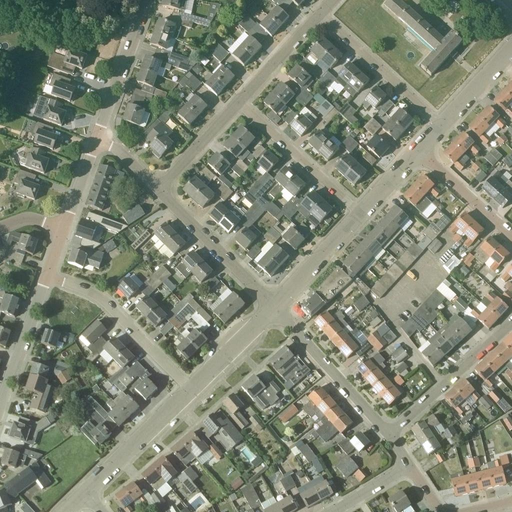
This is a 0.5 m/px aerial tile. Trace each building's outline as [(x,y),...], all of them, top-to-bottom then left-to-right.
[(163,0),(162,7),(185,12),(187,0),(163,0)] [(462,43),(462,42),(458,39),(459,38),(457,37),(456,37),(452,34),(444,42),(420,20),(398,0),(388,0),(384,5),(435,52),(421,67),(431,76),(450,56),(453,59),(458,54),(454,51),(462,43)] [(289,18),(277,8),(269,17),(280,28),(289,18)] [(77,11),(74,12),(73,15),(74,18),(77,19),(80,18),(81,15),(80,12),(77,11)] [(196,17),(183,13),(181,19),(193,23),(194,23),(196,17)] [(243,13),(239,18),(243,21),(252,29),(256,25),(243,13)] [(212,22),(196,17),(194,23),(208,27),(212,22)] [(269,17),(261,26),(260,27),(272,37),(280,28),(269,17)] [(193,23),(181,19),(179,25),(191,29),(193,23)] [(22,28),(18,20),(8,24),(12,32),(22,28)] [(155,33),(171,38),(177,40),(181,28),(160,21),(155,33)] [(252,29),(243,21),(239,25),(248,34),(252,29)] [(171,38),(155,33),(151,45),(152,46),(167,51),(171,38)] [(242,47),(253,58),(262,48),(250,37),(242,47)] [(323,40),(311,52),(321,61),(332,49),(326,44),(327,43),(323,40)] [(212,47),(225,59),(229,55),(217,43),(212,47)] [(225,59),(212,47),(205,55),(209,59),(212,55),(221,63),(225,59)] [(242,47),(233,56),(244,67),(253,58),(242,47)] [(87,57),(77,53),(78,51),(71,49),(71,51),(69,50),(66,58),(52,53),(48,67),(59,71),(69,75),(71,69),(72,70),(76,68),(76,67),(82,70),(87,57)] [(342,57),(338,54),(337,54),(332,49),(321,61),(330,70),(342,57)] [(198,63),(171,53),(168,59),(193,67),(198,63)] [(168,59),(166,64),(162,63),(161,64),(153,60),(146,58),(142,70),(157,76),(163,78),(166,70),(170,71),(171,66),(188,72),(193,67),(168,59)] [(314,69),(305,60),(301,64),(310,73),(314,69)] [(332,76),(324,85),(329,89),(334,83),(337,85),(340,85),(344,89),(348,85),(359,73),(350,64),(339,76),(339,77),(336,80),(332,76)] [(223,67),(214,77),(226,87),(235,78),(223,67)] [(288,77),(301,89),(310,79),(297,67),(297,68),(298,69),(290,77),(289,76),(288,77)] [(153,95),(153,96),(165,100),(167,94),(156,90),(156,89),(153,88),(157,76),(142,70),(137,83),(144,85),(142,91),(153,95)] [(324,85),(332,76),(327,72),(319,81),(324,85)] [(185,77),(198,89),(202,84),(189,73),(185,77)] [(369,82),(359,73),(348,85),(358,94),(369,82)] [(54,75),(50,87),(54,89),(52,96),(61,99),(70,103),(71,102),(72,102),(75,96),(73,95),(75,90),(65,86),(67,79),(54,75)] [(198,89),(185,77),(179,84),(183,88),(185,86),(194,93),(198,89)] [(214,77),(205,86),(217,97),(226,87),(214,77)] [(285,106),(293,97),(294,96),(282,84),(278,88),(279,89),(274,95),(285,106)] [(386,98),(376,88),(361,105),(366,110),(371,106),(378,113),(380,110),(389,101),(386,98)] [(152,100),(153,96),(153,95),(142,91),(141,92),(135,89),(129,106),(126,115),(129,116),(127,122),(145,129),(150,115),(144,113),(145,112),(141,110),(144,101),(148,99),(152,100)] [(303,91),(300,94),(305,98),(309,103),(313,99),(314,98),(306,91),(304,90),(303,91)] [(511,99),(504,92),(494,102),(511,119),(511,118),(511,110),(509,107),(511,104),(511,99)] [(307,105),(309,103),(305,98),(300,94),(298,97),(296,99),(300,103),(305,107),(307,105)] [(321,106),(317,110),(326,118),(334,109),(331,106),(318,94),(314,98),(313,99),(321,106)] [(285,106),(274,95),(268,100),(267,100),(264,104),(277,115),(285,106)] [(187,106),(198,117),(207,107),(195,97),(187,106)] [(62,115),(63,113),(61,112),(63,105),(51,101),(48,107),(45,106),(43,112),(46,113),(44,120),(52,123),(62,126),(65,116),(62,115)] [(394,105),(389,101),(380,110),(385,114),(394,105)] [(173,112),(163,103),(160,108),(168,117),(173,112)] [(343,117),(352,108),(347,104),(342,109),(335,103),(331,106),(334,109),(341,116),(343,117)] [(187,106),(178,116),(190,126),(198,117),(187,106)] [(352,108),(343,117),(353,127),(358,121),(353,116),(356,112),(352,108)] [(478,118),(489,128),(494,123),(497,125),(501,130),(506,125),(488,108),(478,118)] [(339,113),(334,109),(326,118),(330,122),(339,113)] [(413,122),(400,111),(391,120),(403,132),(409,126),(410,126),(413,122)] [(297,116),(292,112),(283,121),(288,126),(289,125),(297,116)] [(312,126),(317,119),(313,114),(306,121),(302,117),(300,119),(292,128),(291,128),(301,137),(312,126)] [(300,119),(297,116),(289,125),(292,128),(300,119)] [(489,128),(478,118),(469,128),(486,145),(491,140),(484,134),(489,128)] [(382,128),(373,119),(368,123),(378,132),(382,128)] [(391,120),(383,130),(395,142),(399,138),(398,137),(403,132),(391,120)] [(37,123),(32,135),(37,136),(34,144),(53,150),(53,149),(55,150),(57,143),(56,143),(58,137),(47,134),(50,128),(37,123)] [(373,137),(378,132),(368,123),(364,128),(373,137)] [(147,140),(152,145),(150,147),(155,151),(152,153),(159,160),(173,145),(167,139),(172,134),(162,124),(147,140)] [(254,140),(258,135),(254,131),(250,136),(242,128),(238,132),(239,133),(233,138),(245,150),(254,140)] [(333,136),(329,132),(325,137),(319,132),(308,144),(318,153),(329,141),(333,136)] [(453,144),(464,154),(469,149),(476,156),(481,151),(463,134),(453,144)] [(507,140),(503,135),(499,139),(504,143),(507,140)] [(349,137),(341,146),(345,150),(354,141),(353,140),(349,137)] [(233,138),(228,144),(227,144),(224,147),(236,159),(245,150),(233,138)] [(387,149),(388,150),(389,149),(376,138),(367,147),(380,159),(380,158),(380,157),(387,149)] [(339,150),(329,141),(318,153),(328,162),(339,150)] [(354,141),(345,150),(350,155),(359,145),(354,141)] [(464,154),(453,144),(444,155),(461,171),(466,167),(458,160),(464,154)] [(266,150),(261,146),(252,156),(257,160),(266,150)] [(33,149),(31,155),(27,154),(25,159),(23,159),(21,160),(19,163),(20,166),(44,174),(48,164),(45,163),(46,160),(43,159),(46,153),(33,149)] [(502,157),(494,149),(489,154),(498,162),(502,157)] [(269,153),(258,165),(268,174),(279,162),(269,153)] [(377,161),(367,153),(363,158),(372,166),(377,161)] [(498,162),(489,154),(484,158),(493,167),(498,162)] [(509,169),(511,165),(511,154),(503,162),(509,169)] [(217,155),(216,155),(217,156),(209,165),(209,164),(208,165),(209,166),(206,168),(215,176),(217,173),(221,177),(230,167),(217,155)] [(347,156),(335,169),(339,172),(340,171),(346,177),(357,165),(347,156)] [(239,160),(235,165),(245,173),(249,169),(239,160)] [(482,166),(478,161),(474,165),(479,169),(482,166)] [(241,178),(245,173),(235,165),(231,169),(241,178)] [(366,174),(357,165),(346,177),(351,182),(350,183),(354,186),(366,174)] [(479,169),(474,165),(471,168),(476,173),(479,169)] [(116,171),(101,166),(87,206),(102,211),(116,171)] [(205,188),(215,176),(206,168),(206,169),(205,168),(201,172),(205,176),(199,183),(195,179),(183,191),(187,195),(188,194),(194,200),(205,188)] [(276,181),(279,185),(270,195),(275,199),(284,189),(285,190),(296,178),(286,169),(275,181),(276,181)] [(33,175),(23,172),(19,171),(15,184),(20,186),(17,194),(18,195),(18,197),(24,199),(25,197),(35,201),(39,188),(33,185),(31,181),(30,181),(33,175)] [(487,177),(482,172),(475,179),(480,183),(487,177)] [(508,182),(511,177),(507,172),(503,176),(498,172),(482,190),(492,199),(508,182)] [(268,181),(263,177),(248,194),(253,198),(268,181)] [(423,177),(413,187),(424,197),(429,191),(436,198),(441,193),(423,177)] [(285,190),(294,198),(299,193),(305,186),(296,178),(285,190)] [(227,181),(224,184),(229,189),(229,190),(231,187),(233,186),(227,180),(227,181)] [(257,202),(272,185),(268,181),(253,198),(257,202)] [(511,199),(511,185),(508,182),(492,199),(503,209),(511,199)] [(220,198),(229,189),(224,184),(215,194),(220,198)] [(413,187),(404,197),(422,214),(426,209),(419,202),(424,197),(413,187)] [(214,196),(205,188),(194,200),(199,205),(199,206),(203,209),(214,196)] [(225,203),(233,193),(229,190),(229,189),(220,198),(225,203)] [(306,202),(301,207),(310,215),(322,203),(316,197),(317,197),(313,193),(305,201),(306,202)] [(435,201),(432,204),(437,209),(440,205),(435,201)] [(226,210),(228,208),(222,202),(209,217),(219,226),(230,214),(226,210)] [(230,214),(219,226),(228,234),(239,223),(242,219),(247,223),(262,207),(257,202),(253,205),(247,212),(243,209),(240,211),(236,207),(230,214)] [(284,216),(285,217),(293,207),(288,203),(280,212),(275,218),(278,221),(284,216)] [(310,215),(320,224),(323,221),(327,216),(328,215),(332,211),(328,207),(328,208),(322,203),(310,215)] [(139,206),(122,217),(128,226),(145,215),(139,206)] [(262,207),(247,223),(251,227),(266,210),(262,207)] [(298,212),(293,207),(285,217),(289,221),(298,212)] [(408,218),(396,207),(387,217),(399,228),(408,218)] [(95,250),(105,243),(94,240),(100,224),(113,228),(117,219),(90,211),(87,220),(83,218),(76,236),(84,238),(81,246),(95,250)] [(474,223),(465,215),(449,231),(453,235),(459,229),(464,234),(474,223)] [(327,216),(323,221),(328,225),(332,221),(327,216)] [(451,222),(444,216),(435,226),(433,223),(428,229),(437,237),(451,222)] [(399,228),(387,217),(387,218),(379,227),(394,241),(402,232),(399,228)] [(483,232),(474,223),(464,234),(469,239),(464,245),(468,248),(483,232)] [(302,224),(298,229),(307,237),(312,232),(302,224)] [(158,251),(175,235),(166,225),(155,236),(160,241),(154,247),(158,251)] [(298,229),(295,226),(283,238),(282,239),(295,251),(296,250),(295,250),(303,241),(304,242),(304,241),(307,237),(298,229)] [(394,241),(379,227),(378,227),(369,237),(370,237),(382,247),(385,251),(394,241)] [(282,236),(272,228),(268,233),(277,242),(282,236)] [(423,234),(432,242),(437,237),(428,229),(423,234)] [(256,239),(246,230),(236,242),(245,251),(256,239)] [(151,236),(146,231),(131,247),(135,251),(151,236)] [(38,242),(14,233),(6,236),(4,244),(11,246),(13,241),(20,244),(17,253),(25,256),(26,253),(33,256),(38,242)] [(273,246),(277,242),(268,233),(264,237),(273,246)] [(185,245),(175,235),(158,251),(162,255),(165,255),(169,250),(174,255),(185,245)] [(457,235),(452,240),(456,243),(461,238),(457,235)] [(373,257),(382,247),(370,237),(361,246),(372,257),(373,257)] [(461,238),(456,243),(460,246),(464,241),(461,238)] [(436,239),(427,248),(434,255),(443,246),(436,239)] [(500,247),(490,239),(475,255),(485,264),(500,247)] [(111,240),(100,248),(103,252),(105,250),(108,254),(117,248),(111,240)] [(410,248),(419,257),(423,252),(414,243),(410,248)] [(259,253),(261,251),(255,246),(247,255),(252,261),(259,253)] [(288,258),(276,246),(267,256),(279,267),(284,262),(285,262),(288,258)] [(372,257),(361,246),(352,255),(364,266),(372,257)] [(509,256),(500,247),(485,264),(494,272),(509,256)] [(406,252),(415,261),(419,257),(410,248),(406,252)] [(104,254),(90,250),(88,256),(72,251),(68,264),(83,269),(85,265),(99,269),(104,254)] [(453,253),(450,250),(439,261),(443,266),(454,254),(453,253)] [(402,257),(412,265),(415,261),(406,252),(402,257)] [(192,274),(203,263),(193,253),(182,264),(176,269),(186,279),(192,273),(192,274)] [(475,259),(470,254),(462,262),(469,268),(472,265),(470,263),(475,259)] [(352,255),(352,256),(343,266),(346,268),(355,277),(358,280),(367,270),(364,267),(365,267),(364,266),(352,255)] [(267,256),(258,266),(271,278),(274,274),(274,273),(279,267),(267,256)] [(398,261),(408,269),(412,265),(402,257),(398,261)] [(451,259),(444,266),(451,272),(458,266),(451,259)] [(394,265),(404,274),(408,269),(398,261),(394,265)] [(212,272),(203,263),(192,274),(201,283),(212,272)] [(390,269),(399,278),(404,274),(394,265),(390,269)] [(158,279),(167,271),(162,266),(154,275),(158,279)] [(470,272),(464,266),(458,272),(464,278),(470,272)] [(511,278),(511,267),(501,279),(506,283),(511,277),(511,278)] [(358,280),(355,277),(346,268),(342,272),(338,268),(318,291),(329,303),(340,293),(352,281),(357,287),(365,297),(370,291),(358,280)] [(382,278),(392,287),(399,278),(390,269),(382,278)] [(167,271),(158,279),(163,283),(171,275),(167,271)] [(154,275),(145,283),(150,287),(158,279),(154,275)] [(122,286),(127,281),(124,278),(119,283),(122,286)] [(219,283),(215,278),(206,286),(211,291),(219,283)] [(378,283),(387,291),(392,287),(382,278),(378,283)] [(128,300),(139,290),(139,289),(129,279),(127,281),(122,286),(118,290),(128,300)] [(158,279),(150,287),(154,292),(163,283),(158,279)] [(344,298),(357,287),(352,281),(340,293),(344,298)] [(2,283),(0,283),(0,297),(5,299),(1,309),(0,308),(0,317),(2,313),(15,318),(21,301),(6,296),(6,295),(2,283)] [(371,291),(380,299),(387,291),(378,283),(371,291)] [(437,290),(446,298),(451,292),(442,284),(437,290)] [(432,295),(441,303),(446,298),(437,290),(432,295)] [(302,308),(311,319),(329,303),(318,291),(302,308)] [(511,304),(511,295),(511,294),(508,291),(502,297),(511,306),(511,304)] [(485,298),(492,304),(487,309),(498,319),(508,309),(490,293),(485,298)] [(188,304),(193,300),(194,299),(190,294),(181,302),(186,307),(188,304)] [(244,305),(233,294),(224,304),(234,315),(244,305)] [(428,299),(437,307),(441,303),(432,295),(428,299)] [(352,306),(358,313),(370,304),(364,296),(352,306)] [(459,299),(456,296),(450,302),(462,314),(468,307),(459,299)] [(156,308),(148,298),(147,298),(136,308),(146,318),(156,308)] [(434,312),(435,311),(434,311),(437,307),(428,299),(424,303),(434,312)] [(201,309),(193,300),(188,304),(197,313),(201,309)] [(186,307),(181,302),(172,311),(177,315),(186,307)] [(424,303),(421,308),(430,316),(434,312),(424,303)] [(186,307),(177,315),(181,320),(182,319),(184,317),(188,322),(197,313),(188,304),(186,307)] [(224,304),(214,313),(224,324),(234,315),(224,304)] [(155,328),(166,318),(156,308),(146,318),(155,328)] [(417,312),(426,320),(430,317),(430,316),(421,308),(417,312)] [(489,330),(498,319),(487,309),(482,315),(475,309),(471,314),(489,330)] [(373,320),(379,315),(375,310),(369,315),(373,320)] [(417,312),(413,316),(422,324),(426,321),(426,320),(417,312)] [(334,322),(325,313),(314,323),(323,332),(334,322)] [(343,320),(345,318),(342,315),(338,318),(334,322),(323,332),(331,341),(342,331),(348,326),(343,320)] [(419,333),(425,328),(422,324),(413,316),(409,321),(418,329),(417,330),(419,333)] [(460,320),(451,329),(462,341),(471,332),(460,320)] [(401,329),(409,339),(417,330),(418,329),(409,321),(401,329)] [(95,351),(105,341),(100,336),(106,331),(98,322),(82,337),(91,345),(88,348),(93,353),(95,351)] [(170,323),(160,332),(164,337),(174,327),(170,323)] [(376,331),(382,338),(388,333),(387,333),(390,331),(385,324),(376,331)] [(437,334),(441,338),(452,350),(462,341),(451,329),(447,324),(437,334)] [(10,333),(0,329),(0,345),(5,348),(10,333)] [(359,332),(356,329),(351,333),(351,332),(346,336),(342,331),(331,341),(339,350),(354,336),(359,332)] [(67,338),(61,336),(60,335),(46,331),(41,344),(56,349),(59,340),(66,343),(67,338)] [(207,341),(201,335),(196,331),(191,336),(186,331),(181,335),(197,351),(207,341)] [(376,331),(366,340),(372,346),(382,338),(376,331)] [(452,350),(441,338),(437,334),(428,342),(432,346),(442,359),(452,350)] [(177,340),(182,345),(177,350),(187,361),(197,351),(181,335),(177,340)] [(347,359),(355,352),(363,345),(354,336),(339,350),(347,359)] [(511,336),(503,344),(511,354),(511,336)] [(378,353),(388,344),(382,338),(372,346),(378,353)] [(114,339),(109,345),(104,350),(113,359),(124,349),(114,339)] [(511,365),(511,366),(508,362),(511,357),(511,354),(503,344),(493,353),(504,365),(509,371),(511,373),(511,365)] [(297,362),(300,360),(288,346),(269,363),(277,372),(286,383),(290,380),(295,386),(310,372),(305,365),(302,368),(297,362)] [(442,359),(432,346),(422,355),(433,367),(442,359)] [(408,356),(403,349),(401,347),(391,355),(393,357),(398,364),(408,356)] [(454,364),(462,357),(454,348),(446,356),(454,364)] [(113,359),(122,369),(126,366),(134,359),(133,358),(135,357),(130,352),(129,353),(124,349),(113,359)] [(91,364),(99,356),(95,351),(93,353),(87,360),(91,364)] [(493,353),(484,362),(495,374),(504,365),(493,353)] [(382,364),(385,361),(378,354),(369,362),(367,360),(357,370),(365,379),(382,364)] [(121,378),(118,380),(126,388),(138,377),(143,382),(135,390),(146,401),(157,390),(154,386),(157,383),(137,362),(130,369),(125,374),(121,378)] [(403,362),(395,369),(400,375),(408,368),(403,362)] [(495,374),(484,362),(474,371),(484,381),(490,388),(494,385),(489,379),(495,374)] [(49,369),(35,364),(31,376),(45,381),(49,369)] [(382,364),(365,379),(373,388),(384,378),(379,373),(385,368),(382,364)] [(56,366),(53,375),(56,376),(66,370),(67,369),(60,367),(56,366)] [(56,376),(62,385),(71,379),(66,370),(56,376)] [(112,387),(114,385),(118,380),(121,378),(117,374),(116,373),(107,382),(112,387)] [(48,382),(45,381),(31,376),(26,390),(40,395),(37,403),(33,401),(31,409),(45,413),(47,407),(53,408),(57,395),(52,393),(53,388),(47,386),(48,382)] [(398,376),(393,380),(396,384),(401,379),(398,376)] [(265,389),(254,377),(242,388),(262,411),(269,404),(259,394),(265,389)] [(384,378),(373,388),(381,397),(392,387),(384,378)] [(401,379),(396,384),(399,387),(404,383),(401,379)] [(126,388),(118,380),(114,385),(122,393),(123,393),(127,389),(126,388)] [(464,380),(454,389),(465,401),(470,395),(476,402),(480,398),(464,380)] [(280,390),(273,382),(267,387),(274,396),(280,390)] [(400,397),(392,387),(381,397),(390,406),(400,397)] [(307,415),(328,397),(319,388),(309,398),(313,403),(304,411),(307,415)] [(454,389),(444,398),(461,415),(464,412),(462,409),(467,403),(465,401),(454,389)] [(505,402),(494,390),(488,395),(499,407),(505,402)] [(128,397),(127,398),(123,393),(122,393),(113,402),(129,418),(138,408),(128,397)] [(233,395),(223,404),(228,409),(226,411),(242,430),(249,425),(238,412),(243,407),(233,395)] [(485,395),(478,401),(487,411),(494,405),(485,395)] [(105,420),(108,417),(108,416),(104,411),(91,397),(87,402),(88,404),(91,407),(100,415),(105,420)] [(336,406),(328,397),(307,415),(307,416),(308,415),(311,418),(315,415),(320,420),(336,406)] [(113,411),(108,416),(108,417),(119,428),(129,418),(113,402),(111,400),(106,404),(113,411)] [(62,411),(67,416),(72,411),(67,406),(62,411)] [(298,413),(291,406),(278,416),(285,424),(298,413)] [(320,437),(344,415),(336,406),(320,420),(324,425),(316,432),(320,437)] [(86,412),(95,420),(100,415),(91,407),(88,410),(86,412)] [(207,428),(202,433),(208,440),(214,435),(217,432),(232,449),(236,445),(244,439),(227,419),(223,423),(220,420),(218,421),(213,415),(203,423),(207,428)] [(256,428),(261,423),(262,423),(255,415),(249,420),(256,428)] [(344,415),(320,437),(325,443),(338,431),(341,434),(352,425),(344,415)] [(473,418),(470,415),(461,423),(464,426),(473,418)] [(511,422),(507,415),(501,419),(510,432),(511,430),(511,422)] [(435,428),(439,425),(433,416),(411,430),(422,446),(434,438),(439,435),(435,428)] [(20,418),(18,425),(16,425),(15,429),(13,428),(12,431),(10,430),(8,436),(10,437),(10,438),(26,444),(28,437),(35,439),(38,432),(50,425),(46,418),(37,424),(20,418)] [(111,435),(109,434),(101,425),(96,430),(89,422),(80,431),(95,446),(98,443),(100,446),(111,435)] [(265,427),(261,423),(256,428),(259,432),(265,427)] [(475,431),(471,426),(467,430),(471,434),(475,431)] [(442,433),(439,435),(434,438),(434,439),(438,444),(446,439),(451,447),(461,441),(452,427),(442,433)] [(181,442),(194,456),(196,458),(201,454),(208,448),(202,441),(200,442),(191,433),(181,442)] [(361,434),(351,443),(348,439),(338,445),(347,456),(355,449),(359,453),(369,444),(361,434)] [(438,444),(434,439),(434,438),(422,446),(429,457),(441,449),(438,444)] [(181,442),(174,448),(171,451),(180,461),(181,460),(186,466),(190,463),(188,460),(194,456),(181,442)] [(294,445),(299,451),(303,448),(298,442),(294,445)] [(299,451),(294,445),(289,448),(295,457),(301,454),(299,451)] [(222,457),(213,446),(208,450),(217,462),(222,457)] [(301,454),(303,457),(309,452),(305,446),(299,451),(301,454)] [(6,450),(1,464),(15,469),(16,466),(24,468),(27,458),(37,461),(43,456),(25,451),(24,456),(6,450)] [(441,454),(436,457),(440,464),(445,461),(441,454)] [(502,471),(510,466),(507,456),(499,458),(500,461),(495,463),(497,471),(489,473),(493,488),(506,484),(502,471)] [(349,457),(337,468),(346,478),(358,468),(349,457)] [(163,458),(152,467),(166,483),(176,473),(163,458)] [(318,460),(312,463),(318,474),(324,471),(318,460)] [(36,464),(26,471),(9,484),(17,495),(36,481),(42,490),(51,484),(36,464)] [(152,467),(142,476),(156,492),(161,488),(166,483),(152,467)] [(184,473),(192,483),(199,477),(190,467),(184,473)] [(360,482),(367,476),(360,468),(354,474),(360,482)] [(304,475),(299,471),(296,475),(301,479),(304,475)] [(177,478),(191,494),(195,491),(198,489),(192,483),(184,473),(177,478)] [(477,476),(481,491),(493,488),(489,473),(477,476)] [(290,476),(285,479),(291,490),(296,486),(290,476)] [(464,479),(468,494),(481,491),(477,476),(464,479)] [(244,484),(239,478),(229,486),(234,492),(244,484)] [(291,490),(285,479),(280,482),(286,492),(291,490)] [(464,479),(451,482),(455,497),(468,494),(464,479)] [(325,482),(313,489),(320,502),(332,495),(325,482)] [(133,483),(124,490),(133,503),(139,499),(144,506),(148,503),(133,483)] [(10,501),(13,500),(12,499),(17,495),(9,484),(5,487),(6,491),(0,493),(0,511),(8,511),(7,508),(12,505),(10,501)] [(251,485),(245,488),(257,508),(262,506),(262,505),(261,504),(251,485)] [(253,511),(257,508),(245,488),(241,490),(251,510),(252,511),(253,511)] [(313,489),(300,496),(308,509),(320,502),(313,489)] [(133,503),(124,490),(115,497),(124,510),(125,510),(126,511),(131,511),(132,511),(129,506),(133,503)] [(401,492),(388,501),(393,509),(395,511),(401,511),(403,511),(413,511),(410,506),(401,492)] [(158,493),(151,498),(161,511),(163,511),(169,507),(158,493)] [(281,511),(277,505),(273,498),(261,504),(262,505),(262,506),(265,511),(264,511),(281,511)] [(290,498),(277,505),(281,511),(294,511),(297,511),(290,498)]
